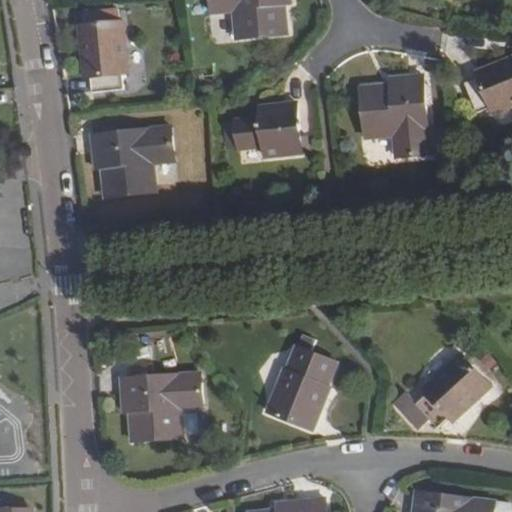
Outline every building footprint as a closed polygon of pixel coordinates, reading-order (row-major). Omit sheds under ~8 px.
[(211,0),(213,8),(236,5),(237,13),(240,39),(290,35),(286,6),(285,0),(211,0)] [(236,5),(213,8),(213,15),(237,13),(236,5)] [(124,74),(128,74),(123,23),(81,27),(87,79),(91,78),(93,93),(126,90),(124,74)] [(511,106),(511,59),(478,74),(480,78),(466,85),(480,115),(494,109),(496,113),(511,106)] [(363,88),(367,138),(396,136),(403,136),(405,159),(434,156),(434,155),(431,128),(426,77),(406,78),(407,85),(391,86),(363,88)] [(304,154),(299,104),(261,108),(262,118),(237,120),(237,122),(225,123),(228,150),(240,149),(240,150),(265,148),(266,157),(304,154)] [(95,155),(103,154),(104,170),(107,198),(156,193),(153,164),(152,157),(176,155),(173,127),(93,135),(95,155)] [(446,127),(431,128),(434,155),(449,153),(446,127)] [(403,136),(396,136),(398,160),(405,159),(403,136)] [(103,154),(95,155),(97,171),(104,170),(103,154)] [(176,155),(152,157),(153,164),(177,162),(176,155)] [(269,415),(315,433),(330,396),(326,394),(328,387),(338,364),(299,348),(290,371),(286,370),(269,415)] [(492,387),(464,356),(425,391),(429,395),(418,405),(440,429),(451,419),(455,422),(492,387)] [(125,401),(132,401),(132,415),(134,443),(184,440),(182,412),(182,405),(206,403),(204,374),(123,380),(125,401)] [(206,403),(182,405),(182,412),(206,410),(206,403)] [(415,511),(496,511),(498,503),(418,493),(415,511)] [(321,511),(320,501),(312,502),(293,504),(294,510),(278,511),(321,511)]
